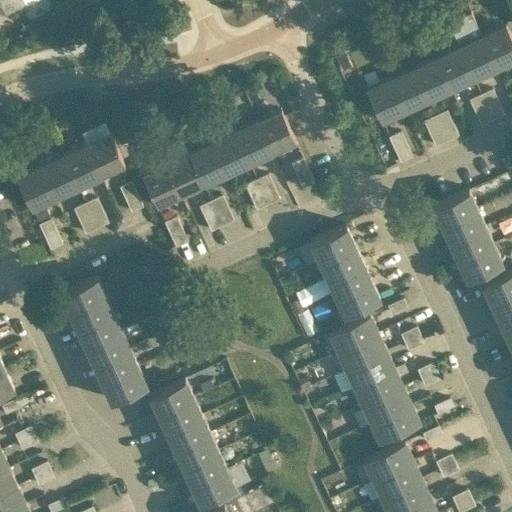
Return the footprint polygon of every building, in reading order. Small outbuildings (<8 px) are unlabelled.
[(0,0),(0,10),(5,11),(16,6),(13,0),(0,0)] [(427,20),(443,13),(439,4),(423,12),(427,20)] [(33,19),(23,23),(26,30),(36,26),(33,19)] [(453,27),(457,37),(479,30),(476,19),(453,27)] [(435,31),(430,21),(424,24),(428,34),(435,31)] [(511,35),(506,22),(483,33),(497,64),(511,57),(511,35)] [(474,75),(497,64),(483,33),(459,43),(474,75)] [(375,42),(381,54),(390,50),(384,38),(375,42)] [(451,86),(474,75),(459,43),(436,54),(451,86)] [(336,54),(340,62),(343,68),(352,63),(345,49),(341,51),(336,54)] [(428,96),(451,86),(436,54),(413,65),(428,96)] [(405,107),(428,96),(413,65),(390,75),(405,107)] [(276,74),(264,80),(267,87),(279,81),(278,77),(276,74)] [(405,107),(390,75),(367,86),(382,118),(405,107)] [(245,89),(250,100),(268,92),(263,81),(245,89)] [(493,86),(482,91),(493,116),(504,111),(493,86)] [(481,121),(493,116),(482,91),(470,97),(481,121)] [(207,102),(207,104),(211,112),(224,107),(220,98),(219,97),(207,102)] [(421,110),(424,117),(435,112),(432,105),(421,110)] [(281,107),(258,117),(273,149),(296,138),(281,107)] [(447,107),(435,113),(447,137),(459,132),(447,107)] [(436,143),(447,137),(435,113),(424,118),(436,143)] [(250,160),(273,149),(258,117),(235,128),(250,160)] [(235,128),(212,139),(227,170),(250,160),(235,128)] [(389,134),(400,156),(401,159),(412,153),(401,129),(389,134)] [(125,162),(110,130),(87,141),(102,173),(125,162)] [(204,181),(227,170),(212,139),(189,149),(204,181)] [(78,184),(102,173),(87,141),(64,152),(78,184)] [(189,149),(166,160),(181,192),(204,181),(189,149)] [(55,194),(78,184),(64,152),(40,163),(55,194)] [(303,155),(292,160),(303,185),(315,179),(303,155)] [(143,171),(157,203),(181,192),(166,160),(143,171)] [(55,194),(40,163),(17,174),(32,205),(55,194)] [(268,171),(257,176),(268,201),(280,196),(268,171)] [(257,206),(268,201),(257,176),(245,181),(257,206)] [(143,203),(132,178),(120,184),(132,208),(143,203)] [(433,202),(442,220),(477,204),(468,186),(433,202)] [(223,192),(211,197),(223,222),(234,217),(223,192)] [(97,194),(86,200),(97,224),(109,219),(97,194)] [(211,227),(223,222),(211,197),(200,203),(211,227)] [(86,230),(97,224),(86,200),(74,205),(86,230)] [(485,222),(477,204),(442,220),(450,238),(485,222)] [(39,221),(51,216),(46,206),(35,211),(39,221)] [(177,213),(165,219),(177,244),(188,238),(177,213)] [(63,241),(51,216),(39,221),(51,246),(63,241)] [(346,221),(311,238),(320,256),(355,239),(346,221)] [(450,238),(458,257),(494,240),(485,222),(450,238)] [(355,239),(320,256),(328,274),(363,258),(355,239)] [(494,240),(458,257),(467,275),(502,258),(494,240)] [(363,258),(328,274),(336,292),(372,276),(363,258)] [(491,297),(511,287),(511,265),(482,279),(491,297)] [(96,272),(61,289),(70,307),(105,290),(96,272)] [(372,276),(336,292),(345,310),(380,294),(372,276)] [(511,287),(491,297),(499,315),(511,309),(511,287)] [(70,307),(78,325),(113,308),(105,290),(70,307)] [(407,303),(404,295),(388,302),(392,310),(407,303)] [(304,307),(299,296),(289,300),(294,311),(304,307)] [(122,326),(113,308),(78,325),(86,343),(122,326)] [(511,309),(499,315),(507,334),(511,331),(511,309)] [(370,310),(332,328),(340,346),(378,328),(370,310)] [(401,330),(405,338),(420,331),(417,323),(401,330)] [(122,326),(86,343),(95,361),(130,344),(122,326)] [(378,328),(340,346),(348,364),(387,346),(378,328)] [(424,339),(420,331),(405,338),(408,346),(424,339)] [(103,379),(138,362),(130,344),(95,361),(103,379)] [(348,364),(357,382),(395,364),(387,346),(348,364)] [(418,366),(421,374),(437,367),(433,359),(418,366)] [(103,379),(112,397),(147,381),(138,362),(103,379)] [(365,400),(403,382),(395,364),(357,382),(365,400)] [(6,365),(0,368),(0,390),(14,384),(6,365)] [(441,375),(437,367),(421,374),(425,382),(441,375)] [(307,373),(299,377),(302,385),(311,381),(307,373)] [(158,409),(195,392),(187,374),(150,391),(158,409)] [(365,400),(373,418),(412,400),(403,382),(365,400)] [(158,409),(167,427),(203,410),(195,392),(158,409)] [(18,394),(2,402),(6,410),(22,403),(18,394)] [(450,395),(434,402),(438,410),(454,403),(450,395)] [(412,400),(373,418),(382,436),(420,418),(412,400)] [(167,427),(175,445),(212,428),(203,410),(167,427)] [(439,422),(423,430),(427,438),(442,430),(439,422)] [(31,423),(15,430),(19,438),(34,431),(31,423)] [(183,463),(220,446),(212,428),(175,445),(183,463)] [(38,438),(34,431),(19,438),(22,446),(38,438)] [(366,455),(375,474),(413,456),(405,438),(366,455)] [(0,468),(9,464),(1,446),(0,446),(0,468)] [(183,463),(192,481),(229,464),(220,446),(183,463)] [(452,451),(436,458),(439,465),(455,458),(452,451)] [(383,492),(422,474),(413,456),(375,474),(383,492)] [(32,465),(36,474),(51,467),(47,458),(32,465)] [(459,466),(455,458),(439,465),(443,474),(459,466)] [(0,490),(18,482),(9,464),(0,468),(0,490)] [(229,464),(192,481),(200,499),(237,482),(229,464)] [(55,474),(51,467),(36,474),(39,481),(55,474)] [(383,492),(392,510),(430,492),(422,474),(383,492)] [(241,511),(248,511),(276,499),(267,480),(234,496),(241,511)] [(0,490),(0,511),(26,500),(18,482),(0,490)] [(456,502),(472,494),(468,486),(452,493),(456,502)] [(392,511),(433,511),(438,510),(430,492),(392,510),(392,511)] [(64,494),(48,501),(52,509),(68,502),(64,494)] [(475,502),(472,494),(456,502),(460,509),(475,502)] [(241,511),(234,496),(224,500),(224,499),(207,507),(197,511),(241,511)] [(31,511),(26,500),(0,511),(31,511)] [(92,503),(77,510),(77,511),(94,511),(96,511),(92,503)]
